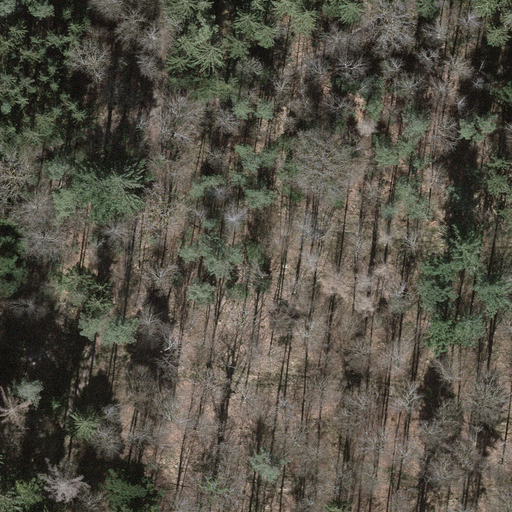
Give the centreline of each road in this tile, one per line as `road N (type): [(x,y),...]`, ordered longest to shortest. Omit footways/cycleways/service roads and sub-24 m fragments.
road 1 (track): [(511,251),(134,216)]
road 2 (track): [(157,0),(167,48),(166,121)]
